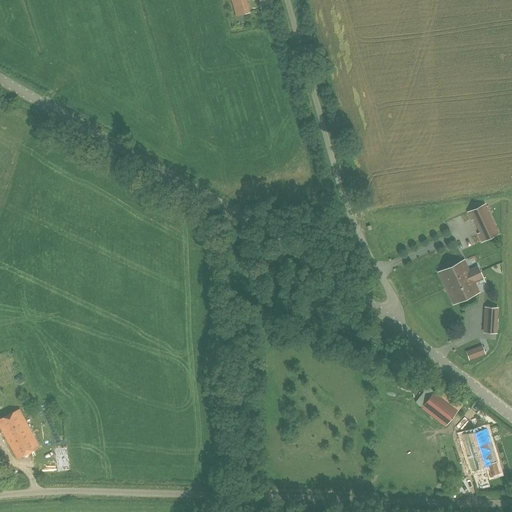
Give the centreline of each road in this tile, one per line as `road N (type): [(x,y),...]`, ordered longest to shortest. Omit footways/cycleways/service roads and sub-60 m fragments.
road 1 (unclassified): [(0,497),(511,503)]
road 2 (tertiary): [(393,318),(229,210),(0,79)]
road 3 (unclassified): [(393,318),(396,303),(329,133),(291,0)]
road 4 (tertiary): [(511,415),(393,318)]
